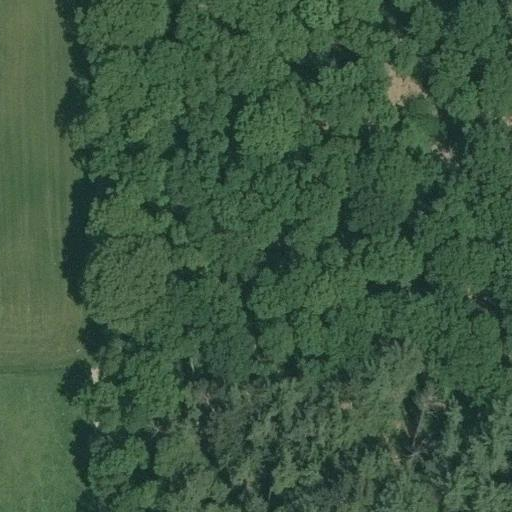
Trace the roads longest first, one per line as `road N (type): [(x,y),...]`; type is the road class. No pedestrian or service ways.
road 1 (track): [(353,380),(349,346),(309,239),(309,173),(334,102),(413,0)]
road 2 (track): [(353,380),(166,384),(143,406),(140,427)]
road 3 (unknown): [(94,511),(81,314)]
road 4 (track): [(501,379),(353,380)]
road 5 (track): [(365,511),(353,380)]
